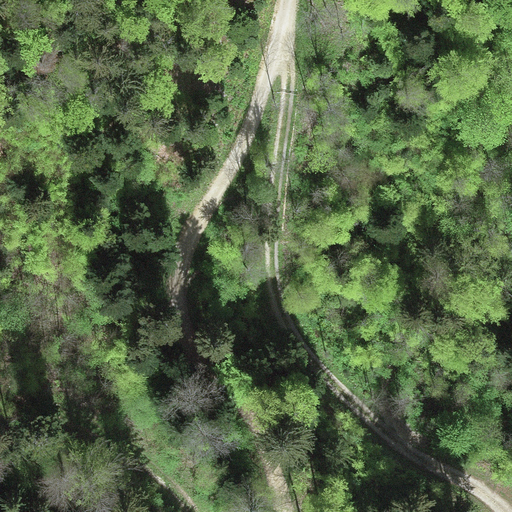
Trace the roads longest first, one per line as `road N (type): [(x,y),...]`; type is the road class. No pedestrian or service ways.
road 1 (track): [(498,511),(424,450),(352,408),(324,382),(284,320),(275,255),(288,77),(281,39)]
road 2 (track): [(280,511),(271,463),(177,285),(250,125),(281,39),(283,0)]
